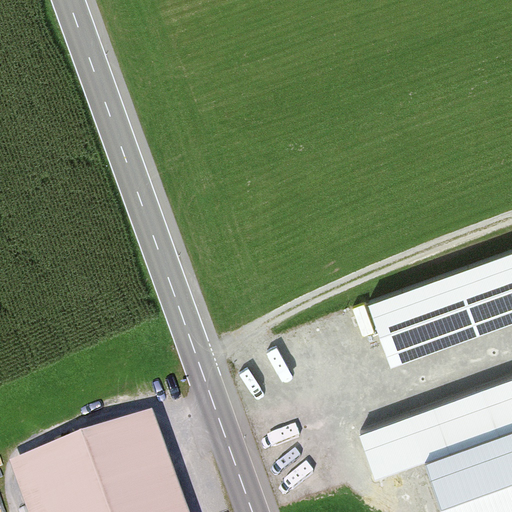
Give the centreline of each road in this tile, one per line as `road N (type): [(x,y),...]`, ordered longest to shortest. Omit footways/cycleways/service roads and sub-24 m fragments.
road 1 (secondary): [(253,511),(69,0)]
road 2 (track): [(197,358),(381,271),(511,221)]
